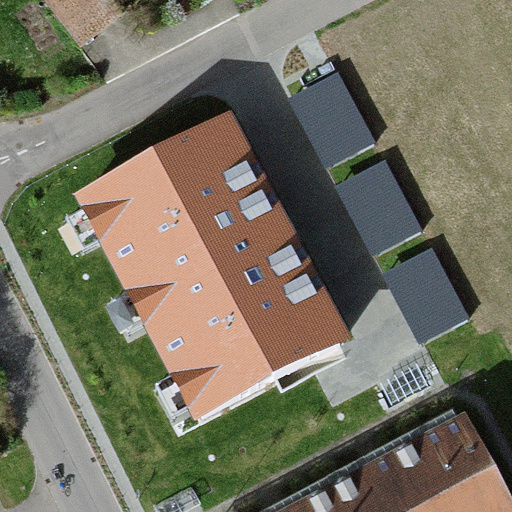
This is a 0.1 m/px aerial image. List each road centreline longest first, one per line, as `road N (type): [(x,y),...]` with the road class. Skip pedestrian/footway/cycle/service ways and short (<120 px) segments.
road 1 (unclassified): [(0,166),(118,118),(357,0)]
road 2 (unclassified): [(0,303),(100,511)]
